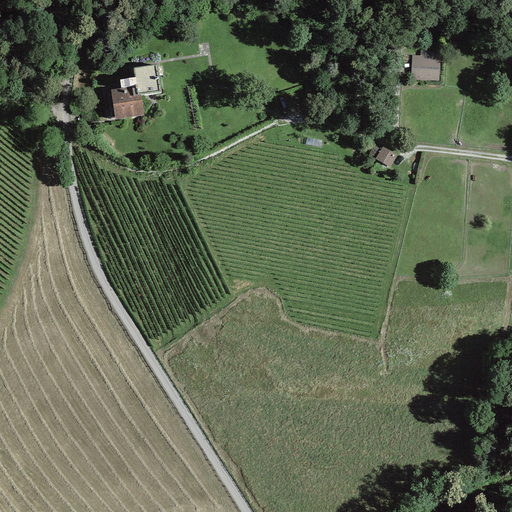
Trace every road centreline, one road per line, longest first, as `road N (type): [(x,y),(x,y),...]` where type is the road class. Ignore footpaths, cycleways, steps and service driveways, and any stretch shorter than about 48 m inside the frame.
road 1 (residential): [(246,511),(101,285),(83,238),(63,125),(80,0)]
road 2 (track): [(287,119),(173,171),(148,172),(123,166),(63,125)]
road 3 (track): [(409,155),(399,0)]
